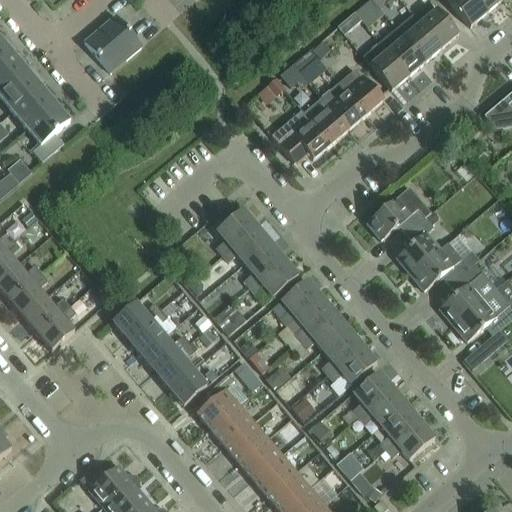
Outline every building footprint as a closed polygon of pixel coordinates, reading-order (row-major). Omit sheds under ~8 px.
[(444,0),(470,30),(487,15),(473,0),(444,0)] [(473,0),(487,15),(503,1),(502,0),(473,0)] [(435,13),(429,5),(413,18),(441,51),(458,37),(436,12),(435,13)] [(343,37),(360,23),(354,15),(337,29),(343,37)] [(110,76),(125,63),(141,49),(115,18),(84,45),(110,76)] [(412,19),(411,18),(395,31),(424,65),(441,51),(413,18),(412,19)] [(408,79),(424,65),(395,31),(379,45),(408,79)] [(0,42),(0,67),(13,57),(0,42)] [(323,64),(332,55),(322,45),(313,53),(323,64)] [(391,93),(408,79),(379,45),(362,59),(391,93)] [(299,75),(316,60),(310,52),(292,67),(299,75)] [(13,57),(0,67),(0,96),(27,74),(13,57)] [(292,67),(279,78),(290,90),(295,86),(303,80),(299,75),(292,67)] [(361,79),(354,72),(338,86),(365,118),(383,103),(362,78),(361,79)] [(27,74),(0,96),(0,100),(12,115),(41,90),(27,74)] [(275,98),(284,91),(276,81),(258,97),(263,104),(273,96),(275,98)] [(338,86),(320,100),(327,108),(347,133),(365,118),(338,86)] [(41,90),(12,115),(26,131),(55,107),(41,90)] [(511,95),(487,117),(496,128),(511,124),(511,95)] [(326,108),(320,100),(302,115),(330,147),(347,133),(327,108),(326,108)] [(55,107),(26,131),(40,148),(32,154),(41,165),(63,147),(54,137),(69,124),(55,107)] [(302,115),(300,113),(286,125),(271,138),(293,165),(305,155),(312,163),(330,147),(302,115)] [(456,138),(451,142),(459,151),(464,147),(456,138)] [(425,221),(424,220),(430,215),(409,189),(366,226),(380,243),(398,228),(405,237),(425,221)] [(221,257),(255,229),(241,212),(216,233),(224,243),(216,250),(221,257)] [(409,277),(440,251),(426,236),(433,230),(430,227),(439,219),(433,212),(430,215),(424,220),(425,221),(405,237),(413,245),(395,260),(409,277)] [(244,267),(269,245),(255,229),(221,257),(228,264),(236,257),(244,267)] [(499,235),(492,248),(503,254),(510,241),(499,235)] [(0,245),(0,253),(12,243),(6,236),(0,241),(0,242),(1,244),(0,245)] [(0,281),(17,268),(10,260),(20,251),(12,243),(0,253),(0,281)] [(440,251),(409,277),(423,294),(441,279),(448,288),(468,271),(474,266),(479,262),(471,252),(461,260),(448,244),(440,251)] [(249,290),(283,262),(269,245),(244,267),(252,276),(243,283),(249,290)] [(272,300),(297,279),(283,262),(249,290),(255,297),(264,290),(272,300)] [(438,311),(452,328),(483,302),(495,292),(474,266),(468,271),(448,288),(456,297),(438,311)] [(25,277),(17,268),(0,281),(0,293),(8,303),(40,277),(34,269),(25,277)] [(22,320),(45,301),(37,293),(47,284),(40,277),(8,303),(22,320)] [(195,299),(201,295),(202,287),(196,282),(188,289),(195,299)] [(287,328),(295,321),(294,320),(320,299),(306,282),(280,304),(289,313),(280,321),(287,328)] [(484,330),(491,339),(500,332),(511,321),(511,310),(495,292),(483,302),(452,328),(466,345),(484,330)] [(300,344),(334,316),(320,299),(294,320),(295,321),(303,330),(294,337),(300,344)] [(52,310),(45,301),(22,320),(37,337),(69,309),(62,301),(52,310)] [(126,341),(149,322),(135,305),(112,325),(126,341)] [(154,318),(161,313),(154,305),(148,311),(154,318)] [(237,317),(229,308),(213,321),(228,338),(245,323),(239,316),(237,317)] [(69,322),(75,317),(69,309),(37,337),(51,353),(74,334),(64,322),(67,320),(69,322)] [(161,326),(167,320),(161,313),(154,318),(161,326)] [(322,354),(348,332),(334,316),(300,344),(306,351),(315,344),(322,354)] [(141,358),(163,339),(149,322),(126,341),(141,358)] [(209,331),(199,339),(207,348),(216,340),(209,331)] [(328,377),(362,349),(348,332),(322,354),(330,363),(321,370),(328,377)] [(482,347),(463,363),(471,372),(490,357),(508,341),(500,332),(491,339),(482,347)] [(182,351),(189,346),(182,338),(176,344),(182,351)] [(155,375),(178,355),(163,339),(141,358),(155,375)] [(189,359),(195,353),(189,346),(182,351),(189,359)] [(350,387),(376,366),(362,349),(328,377),(334,384),(342,377),(350,387)] [(261,375),(268,369),(255,354),(248,361),(261,375)] [(169,391),(192,372),(178,355),(155,375),(169,391)] [(304,381),(316,372),(309,363),(297,373),(304,381)] [(274,393),(275,393),(290,380),(281,368),(264,382),(274,393)] [(210,385),(217,379),(211,371),(204,377),(210,385)] [(183,408),(198,395),(206,389),(192,372),(169,391),(183,408)] [(358,419),(392,391),(378,374),(353,396),(361,406),(352,413),(358,419)] [(286,404),(303,390),(294,379),(277,392),(286,404)] [(239,408),(225,391),(196,416),(210,433),(239,408)] [(380,429),(406,408),(392,391),(358,419),(364,427),(373,420),(380,429)] [(304,424),(316,414),(303,399),(292,409),(304,424)] [(335,400),(325,414),(337,422),(347,409),(335,400)] [(250,421),(239,408),(210,433),(224,449),(253,424),(262,417),(258,413),(250,421)] [(386,453),(420,425),(406,408),(380,429),(388,438),(380,446),(386,453)] [(238,466),(267,441),(253,424),(224,449),(238,466)] [(323,446),(333,437),(321,424),(311,433),(323,446)] [(409,463),(434,441),(420,425),(386,453),(392,460),(400,453),(409,463)] [(0,460),(11,452),(3,442),(7,438),(1,431),(0,431),(0,460)] [(252,483),(281,458),(267,441),(238,466),(252,483)] [(266,499),(295,474),(281,458),(252,483),(266,499)] [(87,493),(102,510),(137,480),(135,477),(125,477),(117,467),(109,475),(100,464),(79,482),(87,493)] [(276,511),(284,511),(309,491),(295,474),(266,499),(276,511)] [(103,511),(133,511),(146,501),(139,493),(140,483),(137,480),(102,510),(103,511)] [(374,504),(381,494),(368,486),(361,496),(374,504)] [(318,511),(324,508),(309,491),(284,511),(318,511)] [(164,511),(163,510),(153,510),(146,501),(133,511),(164,511)] [(376,511),(385,511),(388,510),(381,502),(373,509),(376,511)]
